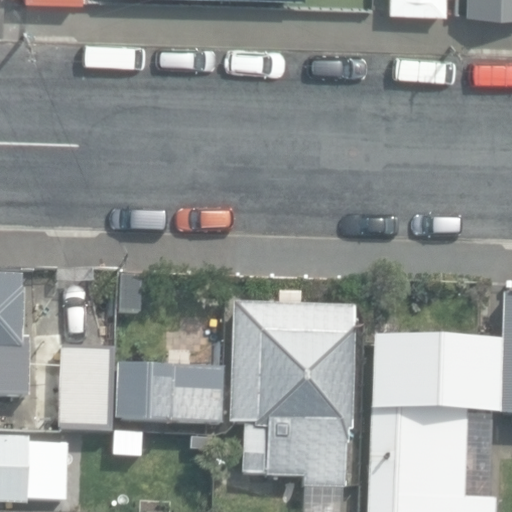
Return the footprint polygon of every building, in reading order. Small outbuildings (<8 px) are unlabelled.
[(386,0),(387,11),(444,13),(444,0),(386,0)] [(511,0),(492,0),(492,14),(511,14),(511,0)] [(0,398),(27,399),(30,338),(20,338),(22,277),(0,276),(0,398)] [(371,334),(363,511),(493,511),(494,500),(464,498),(468,416),(511,417),(511,295),(502,295),(499,340),(371,334)] [(349,489),(357,307),(231,302),(226,423),(244,424),(241,474),(266,475),(265,478),(297,480),(296,487),(303,488),(301,511),(340,511),(341,488),(349,489)] [(113,422),(113,359),(114,352),(63,350),(60,432),(113,434),(113,422)] [(221,423),(221,368),(117,366),(116,421),(221,423)] [(0,507),(29,508),(29,502),(52,502),(53,465),(29,464),(29,442),(26,442),(0,440),(0,507)] [(174,511),(210,511),(211,493),(175,491),(174,511)]
